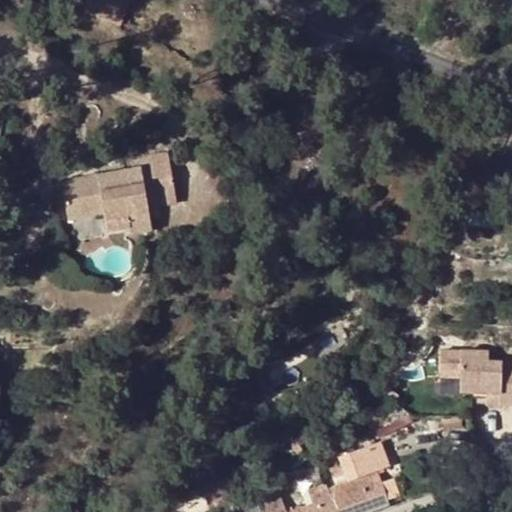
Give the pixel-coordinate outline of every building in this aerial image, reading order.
[(141,166),(134,168),(105,173),(107,179),(95,182),(93,175),(62,181),(70,217),(120,207),(125,226),(144,222),(142,212),(158,209),(157,205),(179,200),(170,155),(141,161),(141,166)] [(107,179),(105,173),(93,175),(95,182),(107,179)] [(142,212),(144,222),(146,231),(162,227),(158,209),(142,212)] [(485,401),(511,402),(511,358),(490,358),(490,348),(443,345),(442,372),(463,373),(462,386),(486,387),(485,401)] [(299,423),(289,433),(300,443),(309,433),(299,423)] [(345,454),(352,478),(376,470),(391,464),(383,440),(345,454)] [(376,470),(352,478),(333,485),(336,494),(333,495),(339,511),(364,511),(400,499),(392,476),(380,481),(376,470)] [(310,495),(313,502),(333,495),(330,488),(310,495)] [(284,511),(277,494),(261,500),(264,511),(284,511)] [(339,511),(333,495),(313,502),(286,511),(339,511)]
